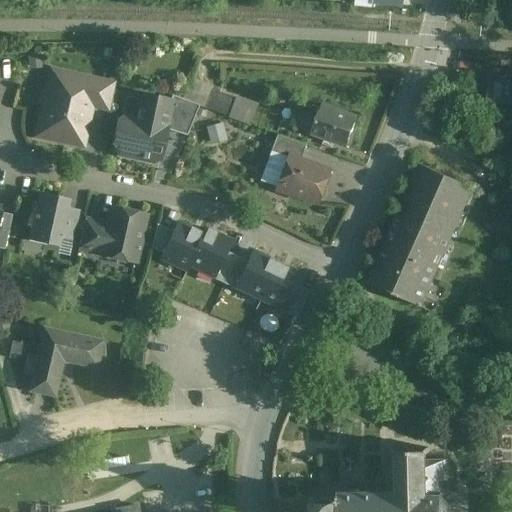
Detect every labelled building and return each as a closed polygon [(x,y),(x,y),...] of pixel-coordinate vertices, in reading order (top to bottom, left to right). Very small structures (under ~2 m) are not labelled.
[(40,54),(28,55),(29,65),(41,64),(40,54)] [(81,77),(51,71),(36,137),(82,147),(92,106),(75,103),(81,77)] [(115,85),(81,77),(75,103),(92,106),(109,110),(115,85)] [(258,104),(236,96),(235,99),(188,80),(183,100),(250,125),(258,104)] [(511,81),(490,80),(488,101),(511,103),(511,81)] [(170,102),(141,96),(138,106),(142,107),(139,121),(126,118),(119,123),(115,138),(122,139),(119,155),(151,162),(152,156),(159,157),(165,130),(171,103),(170,102)] [(199,106),(172,96),(170,102),(171,103),(165,130),(186,136),(199,106)] [(323,105),(318,117),(296,109),(289,125),(312,134),(312,135),(346,148),(347,146),(351,147),(355,135),(352,134),(358,118),(323,105)] [(222,122),(206,127),(211,144),(227,139),(222,122)] [(307,147),(277,136),(271,152),(288,158),(288,157),(301,162),(307,147)] [(301,162),(288,157),(288,158),(277,188),(291,193),(292,197),(300,199),(303,198),(320,204),(331,173),(301,162)] [(511,163),(494,225),(505,229),(511,208),(511,163)] [(421,165),(369,282),(368,282),(368,284),(420,307),(421,306),(421,305),(473,189),(421,165)] [(70,200),(39,193),(28,241),(59,248),(61,239),(68,209),(70,200)] [(79,211),(68,209),(61,239),(73,241),(79,211)] [(145,216),(113,209),(108,229),(100,227),(95,250),(103,252),(102,256),(135,263),(145,216)] [(0,213),(0,214),(0,249),(4,250),(12,216),(0,213)] [(101,224),(85,220),(78,249),(94,253),(95,250),(100,227),(101,224)] [(294,271),(249,250),(247,255),(239,250),(233,261),(242,265),(231,288),(293,318),(311,280),(294,271)] [(101,343),(45,330),(31,391),(54,396),(62,360),(96,367),(101,343)] [(20,342),(20,344),(13,342),(9,359),(11,354),(26,357),(29,346),(22,344),(22,343),(20,342)] [(362,446),(361,428),(338,428),(338,446),(362,446)] [(424,453),(397,453),(393,449),(390,451),(395,456),(395,479),(398,482),(425,480),(432,472),(436,476),(437,479),(438,479),(439,480),(440,478),(442,480),(440,481),(441,482),(447,482),(447,461),(426,461),(426,456),(431,451),(428,449),(424,453)] [(425,480),(398,482),(395,479),(393,477),(391,480),(396,484),(396,494),(380,494),(380,491),(376,491),(377,495),(361,495),(361,492),(358,492),(358,496),(343,496),(343,492),(340,493),(340,496),(338,496),(339,498),(335,498),(335,501),(337,501),(337,503),(317,503),(317,500),(313,500),(313,504),(309,504),(309,508),(313,508),(312,511),(451,511),(451,510),(456,509),(455,505),(450,506),(442,499),(444,494),(441,493),(441,482),(440,481),(442,480),(440,478),(439,480),(438,479),(437,479),(436,476),(432,472),(425,480)]
